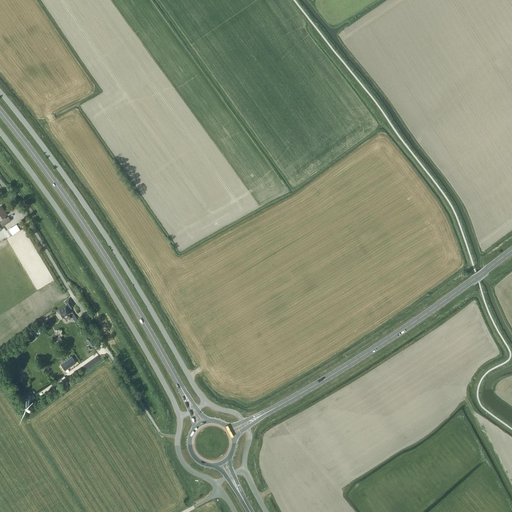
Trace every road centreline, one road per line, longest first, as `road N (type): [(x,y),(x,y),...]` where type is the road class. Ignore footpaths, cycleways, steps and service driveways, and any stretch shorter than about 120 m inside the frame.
road 1 (unclassified): [(0,91),(73,187),(207,402)]
road 2 (unclassified): [(0,131),(87,254),(179,417)]
road 3 (primary): [(173,373),(79,217),(0,111)]
road 4 (primary): [(511,250),(276,407)]
